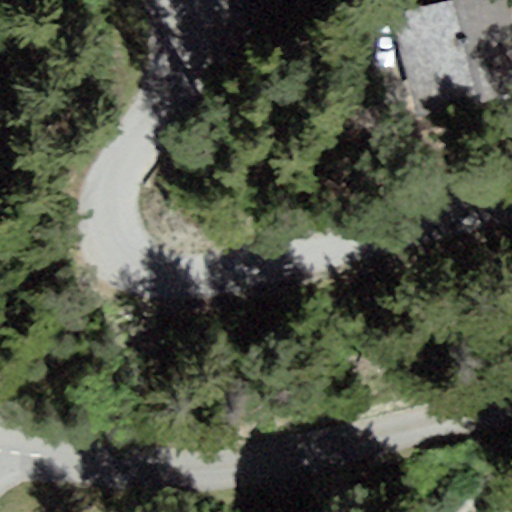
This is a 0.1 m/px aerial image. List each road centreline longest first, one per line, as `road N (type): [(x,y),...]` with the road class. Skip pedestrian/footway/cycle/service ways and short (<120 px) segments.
road 1 (residential): [(511,226),(455,253),(365,276),(253,292),(165,284),(123,259),(112,228),(115,194),(160,127),(175,14),(170,0)]
road 2 (residential): [(0,455),(141,458),(280,441),(511,396)]
